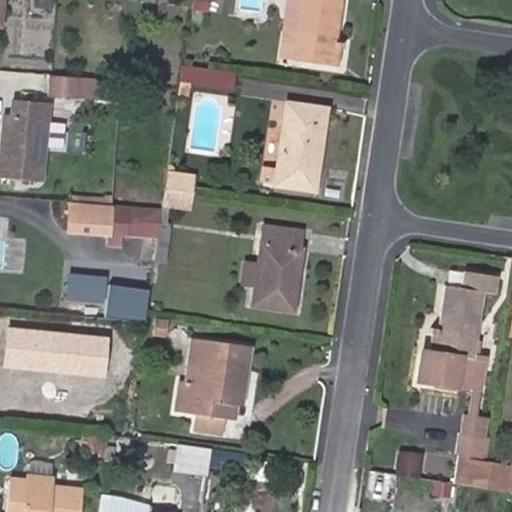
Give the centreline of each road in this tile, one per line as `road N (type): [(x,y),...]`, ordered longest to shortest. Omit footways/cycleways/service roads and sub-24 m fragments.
road 1 (residential): [(332,511),(375,219)]
road 2 (residential): [(375,219),(408,0)]
road 3 (residential): [(511,236),(375,219)]
